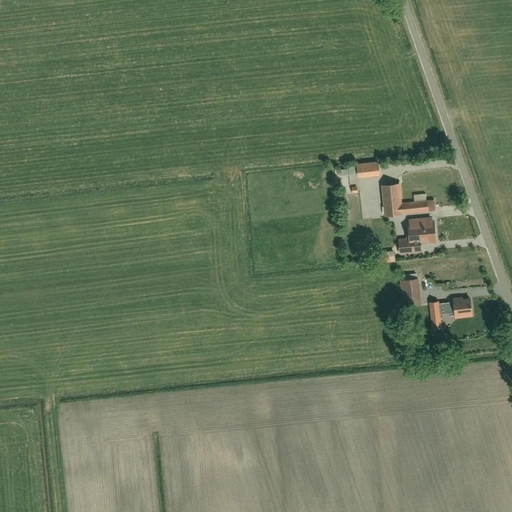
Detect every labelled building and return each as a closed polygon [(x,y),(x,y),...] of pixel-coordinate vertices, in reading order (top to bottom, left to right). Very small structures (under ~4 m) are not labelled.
[(360,177),(383,176),(382,163),(359,164),(360,177)] [(342,175),(359,176),(359,168),(342,168),(342,175)] [(362,180),(363,201),(376,200),(376,192),(367,193),(367,188),(377,187),(377,180),(362,180)] [(385,216),(428,211),(427,201),(401,203),(399,184),(382,186),(385,216)] [(431,201),(433,211),(439,210),(437,199),(431,201)] [(408,223),(409,233),(409,239),(399,240),(400,253),(423,251),(422,243),(435,242),(433,221),(431,221),(431,219),(409,220),(409,223),(408,223)] [(400,280),(403,306),(420,304),(417,278),(400,280)] [(471,313),(470,299),(460,300),(460,298),(453,299),(453,302),(438,304),(438,302),(429,303),(432,329),(441,328),(440,314),(455,313),(455,317),(464,316),(464,314),(471,313)]
